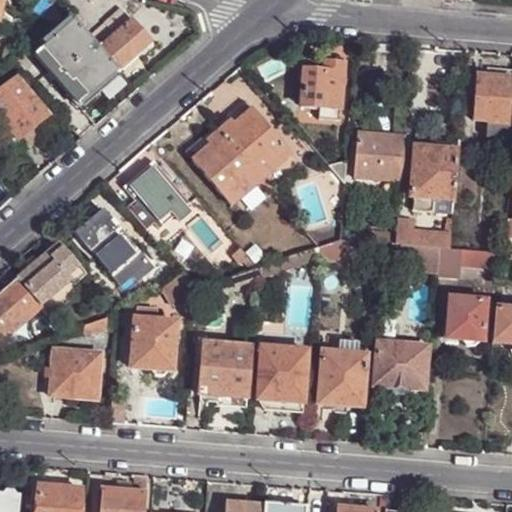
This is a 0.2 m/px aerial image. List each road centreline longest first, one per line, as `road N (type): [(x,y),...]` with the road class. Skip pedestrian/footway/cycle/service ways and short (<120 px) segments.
road 1 (residential): [(0,436),(511,480)]
road 2 (residential): [(0,247),(276,7)]
road 3 (residential): [(276,7),(511,26)]
